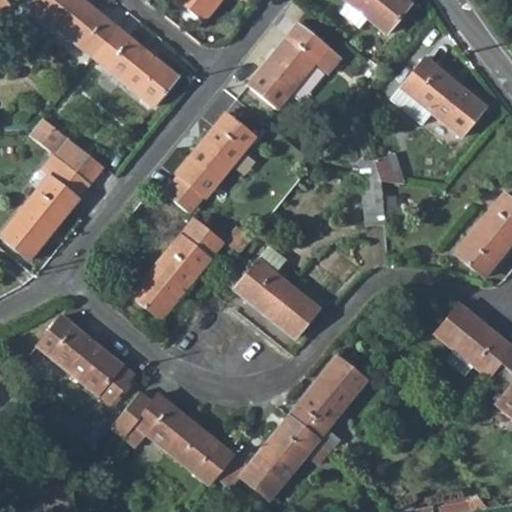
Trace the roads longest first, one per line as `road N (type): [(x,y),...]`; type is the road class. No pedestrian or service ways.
road 1 (residential): [(499,298),(414,281),(385,284),(366,292),(274,384),(212,392),(157,360),(60,272)]
road 2 (residential): [(221,72),(60,272)]
